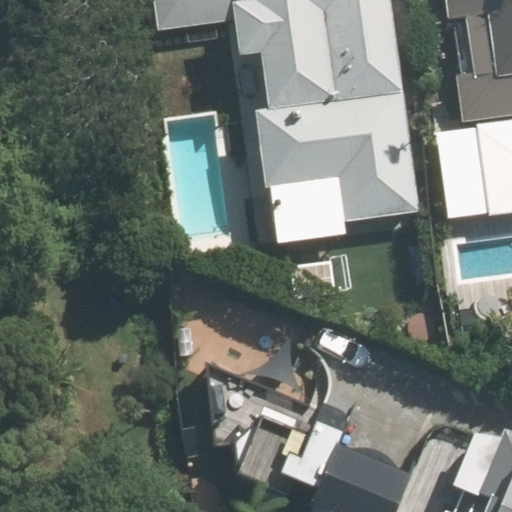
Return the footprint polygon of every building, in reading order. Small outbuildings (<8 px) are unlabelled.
[(162,0),(166,23),(239,14),(243,46),(265,42),(272,100),(259,101),(269,179),(340,168),(345,212),(420,202),(392,0),(162,0)] [(511,0),(446,0),(448,16),(466,13),(472,71),(458,72),(462,117),(488,114),(493,165),(511,163),(511,0)] [(470,135),(438,140),(443,183),(476,179),(470,135)] [(392,511),(410,467),(343,440),(320,499),(353,511),(392,511)] [(511,511),(511,489),(502,511),(511,511)]
